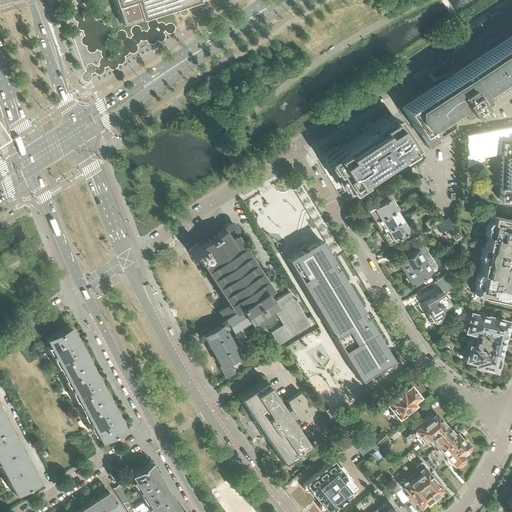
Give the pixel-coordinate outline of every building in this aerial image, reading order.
[(113,0),(121,25),(174,8),(175,10),(176,12),(177,13),(179,13),(181,13),(182,12),(183,10),(183,8),(183,7),(182,5),(198,0),(113,0)] [(511,36),(454,74),(446,79),(402,108),(415,128),(421,138),(423,140),(424,142),(426,146),(427,148),(438,141),(442,138),(446,144),(436,151),(436,156),(436,193),(450,193),(450,199),(454,199),(454,193),(454,139),(458,137),(447,119),(444,121),(441,116),(453,108),(455,111),(449,114),(452,118),(451,119),(455,125),(492,102),(486,94),(485,92),(479,95),(478,92),(511,69),(511,36)] [(391,114),(325,158),(338,177),(330,182),(339,198),(348,199),(400,165),(404,163),(417,154),(413,148),(411,145),(391,114)] [(511,129),(468,137),(470,150),(471,155),(470,156),(481,155),(480,154),(480,150),(501,152),(499,199),(510,200),(510,201),(511,200),(511,129)] [(428,191),(422,177),(416,180),(422,193),(428,191)] [(393,209),(397,207),(389,193),(379,199),(380,201),(366,210),(366,209),(365,209),(373,221),(393,209)] [(473,207),(474,199),(461,197),(460,204),(473,207)] [(379,232),(400,219),(393,209),(373,221),(379,232)] [(428,229),(438,222),(434,216),(424,223),(428,229)] [(511,220),(492,216),(490,222),(493,223),(490,236),(488,236),(486,242),(511,247),(511,220)] [(441,222),(436,225),(440,233),(454,224),(451,220),(449,217),(441,222)] [(392,240),(412,227),(409,223),(404,226),(400,219),(379,232),(386,244),(392,240)] [(271,303),(269,299),(264,292),(269,289),(233,235),(235,234),(236,232),(236,229),(236,227),(234,225),(233,224),(230,223),(228,223),(226,224),(225,225),(224,227),(223,228),(223,230),(199,246),(198,244),(188,251),(195,260),(198,258),(228,304),(218,310),(227,323),(221,326),(221,325),(203,335),(220,366),(219,366),(225,377),(233,373),(227,362),(238,355),(224,331),(230,327),(232,330),(242,324),(251,318),(253,320),(255,321),(258,322),(261,322),(263,321),(265,320),(267,318),(268,316),(269,314),(269,312),(269,309),(268,307),(272,304),(271,303)] [(286,258),(285,258),(358,379),(359,381),(362,380),(364,379),(392,362),(390,360),(391,359),(318,238),(317,239),(317,238),(304,246),(303,244),(297,248),(298,249),(285,257),(286,258)] [(511,247),(486,242),(485,248),(487,249),(486,255),(484,262),(482,262),(481,268),(511,274),(511,247)] [(404,256),(396,261),(403,272),(424,260),(423,259),(429,256),(423,245),(419,247),(408,253),(408,252),(404,255),(404,256)] [(424,260),(403,272),(410,283),(418,278),(418,279),(422,276),(422,275),(433,269),(436,267),(429,256),(423,259),(424,260)] [(447,272),(458,266),(455,259),(444,266),(447,272)] [(511,274),(481,268),(480,274),(482,274),(479,288),(476,288),(475,294),(510,302),(511,299),(511,298),(511,274)] [(448,303),(442,293),(452,287),(447,273),(433,282),(439,292),(422,302),(426,308),(425,308),(427,312),(425,313),(430,321),(432,322),(434,322),(435,322),(437,321),(443,308),(442,306),(448,303)] [(306,317),(289,291),(271,303),(272,304),(268,307),(269,309),(269,312),(275,312),(283,324),(271,332),(278,344),(311,324),(310,323),(306,317)] [(505,326),(506,321),(489,316),(487,313),(479,311),(475,313),(470,312),(467,313),(465,313),(461,329),(474,332),(501,339),(502,336),(504,337),(507,327),(505,326)] [(85,359),(74,340),(67,326),(44,338),(52,353),(49,355),(51,358),(54,356),(62,371),(85,359)] [(502,343),(502,342),(501,341),(501,339),(474,332),(472,338),(467,337),(465,345),(497,353),(499,348),(500,348),(502,347),(502,343)] [(443,339),(440,338),(438,343),(451,347),(453,342),(448,340),(445,340),(443,339)] [(497,363),(500,354),(497,353),(465,345),(464,349),(462,349),(460,354),(465,356),(464,359),(475,362),(474,367),(475,369),(480,370),(483,369),(483,367),(494,370),(495,363),(497,363)] [(277,350),(275,346),(268,350),(270,354),(277,350)] [(103,393),(92,373),(85,359),(62,371),(70,387),(67,388),(69,391),(72,390),(80,405),(103,393)] [(239,392),(237,394),(238,396),(237,396),(238,397),(252,417),(255,421),(253,423),(258,420),(267,434),(263,437),(263,438),(265,436),(267,440),(281,461),(281,462),(294,453),(296,451),(297,451),(307,445),(307,444),(306,444),(287,416),(292,413),(293,414),(299,420),(311,411),(308,404),(304,398),(298,392),(285,400),(288,408),(289,409),(285,412),(263,380),(263,379),(253,386),(250,388),(243,393),(241,394),(239,392)] [(411,402),(418,396),(409,386),(405,389),(403,386),(400,388),(398,386),(390,392),(392,395),(384,401),(391,410),(390,414),(392,417),(396,416),(397,417),(405,411),(406,411),(407,411),(408,411),(409,411),(410,411),(411,410),(412,410),(413,408),(413,407),(413,406),(413,404),(411,402)] [(121,426),(110,407),(103,393),(80,405),(88,420),(85,422),(87,425),(89,423),(98,439),(121,426)] [(365,412),(360,406),(351,414),(356,420),(365,412)] [(424,440),(425,439),(443,424),(442,421),(440,419),(437,417),(434,413),(429,418),(427,415),(418,422),(420,425),(405,437),(408,441),(411,438),(412,439),(416,436),(422,444),(425,441),(424,440)] [(0,456),(18,447),(8,428),(1,414),(0,414),(0,456)] [(358,423),(351,414),(350,414),(346,417),(353,427),(358,423)] [(434,449),(453,433),(449,428),(446,428),(443,424),(425,439),(426,440),(434,449)] [(387,437),(381,430),(372,438),(378,445),(387,437)] [(467,448),(467,444),(465,441),(461,441),(455,433),(453,433),(434,449),(434,450),(437,448),(443,456),(444,455),(452,464),(456,464),(460,461),(461,456),(459,454),(467,448)] [(382,452),(391,445),(386,439),(378,447),(382,452)] [(36,480),(28,466),(18,447),(0,456),(0,469),(2,472),(3,471),(7,478),(5,479),(12,492),(14,491),(15,492),(20,489),(20,488),(28,484),(29,484),(33,482),(33,481),(36,480)] [(375,448),(368,454),(368,455),(375,463),(382,457),(375,448)] [(315,497),(350,469),(348,467),(343,471),(339,467),(341,466),(340,465),(337,468),(331,461),(328,463),(326,463),(323,465),(323,467),(303,484),(304,484),(303,484),(303,488),(302,488),(305,491),(309,491),(315,497)] [(417,470),(411,474),(431,499),(437,494),(436,493),(440,489),(436,483),(438,481),(430,472),(424,464),(421,461),(414,466),(417,470)] [(158,477),(157,475),(149,462),(130,474),(140,491),(151,484),(150,482),(158,477)] [(345,496),(352,490),(343,478),(348,474),(348,475),(352,472),(350,469),(315,497),(320,504),(319,508),(322,511),(325,511),(326,511),(339,501),(342,501),(345,498),(345,496)] [(380,474),(370,482),(375,487),(380,483),(384,480),(384,479),(380,474)] [(391,478),(386,483),(392,489),(394,492),(399,498),(398,498),(402,503),(403,503),(408,499),(412,503),(414,501),(419,507),(423,503),(425,504),(431,499),(411,474),(405,479),(403,477),(395,483),(391,478)] [(174,511),(178,509),(170,496),(158,477),(150,482),(151,484),(140,491),(147,502),(143,504),(142,502),(133,508),(135,511),(151,511),(153,511),(174,511)] [(384,480),(380,483),(387,493),(392,489),(386,483),(384,480)] [(133,511),(127,501),(128,500),(118,485),(112,488),(128,511),(133,511)] [(118,511),(120,511),(107,492),(107,491),(79,509),(80,511),(118,511)] [(394,511),(386,501),(380,507),(373,511),(394,511)]
